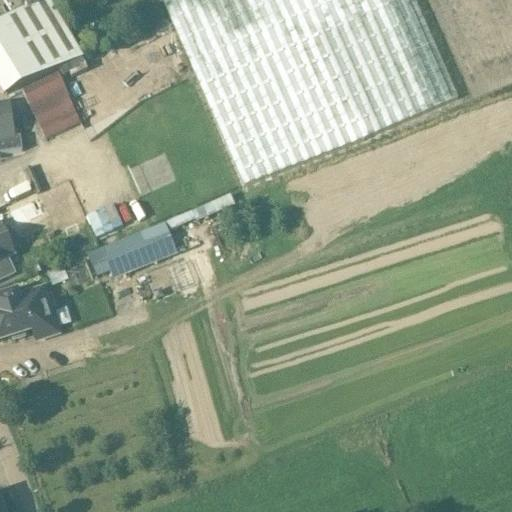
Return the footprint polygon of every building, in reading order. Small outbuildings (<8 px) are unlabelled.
[(1,0),(14,21),(0,29),(0,87),(6,98),(59,72),(83,61),(48,2),(51,0),(1,0)] [(161,0),(243,188),(456,99),(413,0),(161,0)] [(83,61),(59,72),(63,79),(70,76),(72,79),(88,72),(83,61)] [(68,82),(83,116),(108,105),(93,71),(68,82)] [(58,76),(22,92),(33,115),(34,115),(41,129),(75,113),(58,76)] [(0,154),(21,152),(19,138),(15,138),(10,104),(0,105),(0,154)] [(41,129),(40,129),(45,140),(80,125),(75,113),(41,129)] [(43,216),(36,202),(10,214),(17,228),(43,216)] [(58,220),(72,249),(95,239),(81,209),(58,220)] [(164,225),(88,256),(97,279),(111,274),(114,281),(176,256),(168,235),(164,225)] [(0,281),(14,276),(7,260),(14,257),(1,228),(0,228),(0,281)] [(215,277),(199,284),(202,290),(217,284),(215,277)] [(0,342),(30,333),(34,343),(56,336),(42,291),(17,299),(16,295),(0,299),(0,342)] [(160,291),(153,294),(156,301),(163,298),(160,291)]
